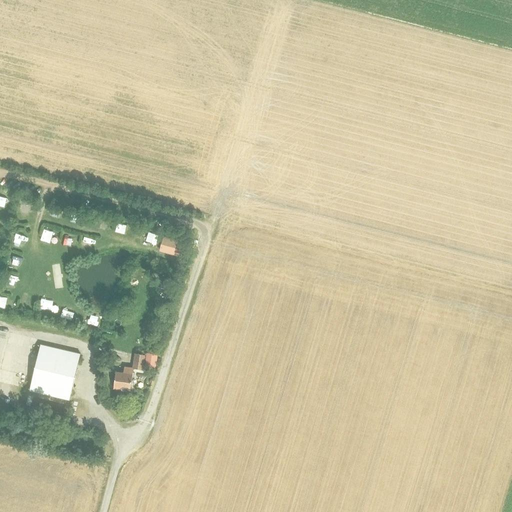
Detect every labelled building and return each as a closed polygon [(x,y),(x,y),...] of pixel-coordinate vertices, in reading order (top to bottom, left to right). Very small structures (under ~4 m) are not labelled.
[(179,256),(182,242),(163,237),(159,251),(179,256)] [(158,281),(156,287),(164,290),(166,284),(158,281)] [(80,354),(40,344),(29,390),(69,400),(80,354)] [(133,368),(142,370),(144,354),(134,352),(132,368),(133,368)] [(146,352),(144,365),(155,367),(157,354),(146,352)] [(115,372),(113,388),(130,391),(133,368),(132,368),(124,366),(123,373),(115,372)]
